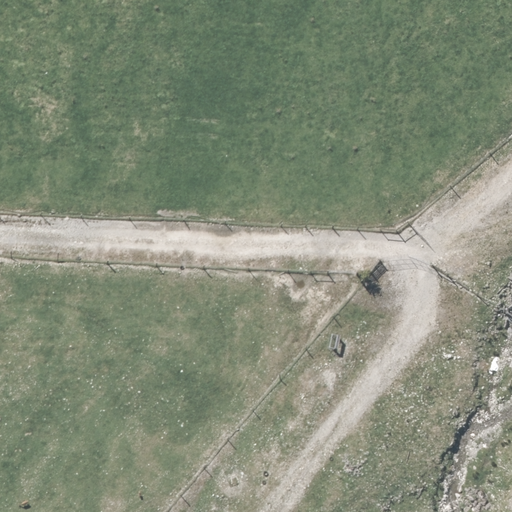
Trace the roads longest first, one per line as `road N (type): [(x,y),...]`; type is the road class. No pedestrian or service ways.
road 1 (track): [(0,224),(440,240),(511,180)]
road 2 (track): [(440,240),(272,511)]
